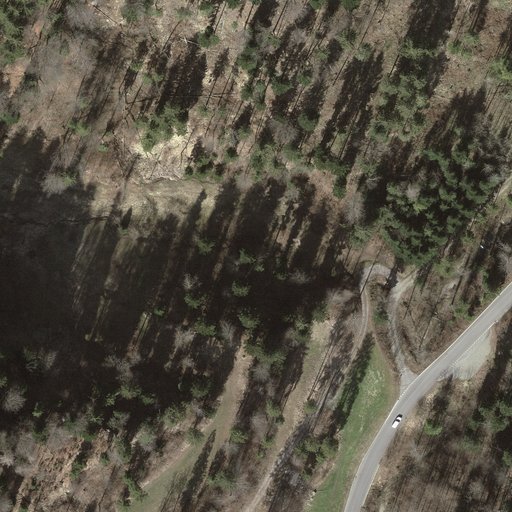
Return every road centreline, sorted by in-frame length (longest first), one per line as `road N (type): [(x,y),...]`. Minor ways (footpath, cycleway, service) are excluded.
road 1 (track): [(399,283),(369,269),(362,279),(365,318),(342,373),(244,511)]
road 2 (tertiary): [(351,511),(413,388),(511,294)]
road 3 (track): [(511,182),(399,283),(390,341),(413,388)]
